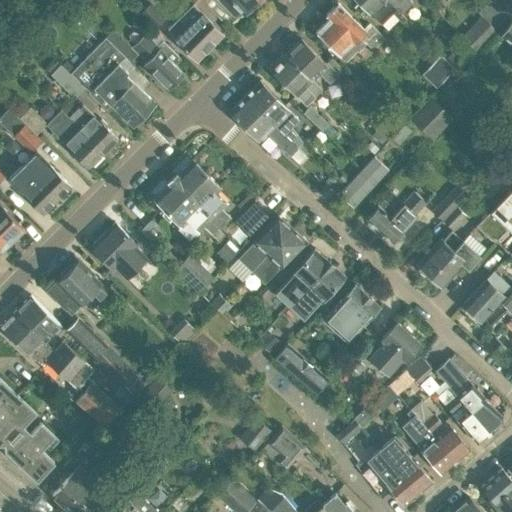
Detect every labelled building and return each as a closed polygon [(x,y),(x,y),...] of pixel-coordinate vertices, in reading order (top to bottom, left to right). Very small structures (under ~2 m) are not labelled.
[(201,13),(211,22),(216,18),(197,0),(193,4),(202,13),(201,13)] [(243,14),(256,0),(219,0),(235,16),(240,11),(243,14)] [(401,13),(388,0),(357,0),(382,24),(393,12),(403,22),(407,18),(405,16),(401,13)] [(388,0),(401,13),(412,1),(411,0),(388,0)] [(495,29),(511,11),(511,0),(490,0),(479,12),(482,16),(495,29)] [(330,17),(316,31),(345,61),(356,50),(357,51),(366,43),(373,50),(385,38),(370,22),(364,28),(338,2),(326,13),(330,17)] [(153,29),(165,17),(151,3),(139,15),(153,29)] [(177,38),(175,39),(197,60),(223,34),(211,22),(201,13),(202,13),(193,4),(192,3),(168,28),(177,38)] [(495,29),(482,16),(474,25),(487,37),(495,29)] [(511,20),(501,35),(511,43),(511,49),(503,62),(511,68),(511,20)] [(150,29),(132,47),(147,62),(144,64),(168,89),(184,73),(176,64),(181,59),(162,39),(165,36),(156,27),(152,30),(150,29)] [(125,56),(105,37),(71,72),(90,91),(89,92),(106,109),(111,104),(132,125),(140,116),(145,116),(151,109),(152,105),(155,102),(126,74),(128,72),(119,63),(125,56)] [(23,56),(32,48),(24,39),(15,47),(23,56)] [(326,64),(302,39),(287,54),(312,79),(319,72),(330,83),(339,74),(327,63),(326,64)] [(446,58),(454,66),(460,61),(452,52),(446,58)] [(322,89),(312,79),(287,54),(271,69),(296,95),(297,94),(307,104),(322,89)] [(440,55),(423,74),(436,86),(453,68),(440,55)] [(74,97),(84,87),(61,64),(51,74),(74,97)] [(453,99),(462,88),(448,76),(439,86),(453,99)] [(260,80),(245,95),(292,142),(297,147),(298,146),(305,153),(310,149),(303,141),(292,126),(299,119),(260,80)] [(292,142),(245,95),(229,111),(259,140),(266,132),(300,166),(308,158),(297,147),(292,142)] [(433,138),(453,118),(430,96),(410,116),(433,138)] [(30,107),(24,102),(14,113),(36,134),(47,122),(31,107),(30,107)] [(104,153),(118,139),(83,104),(69,118),(68,118),(104,153)] [(301,113),(320,131),(326,124),(314,112),(315,111),(308,105),(301,113)] [(30,152),(42,139),(36,134),(14,113),(11,110),(1,121),(15,134),(13,136),(30,152)] [(90,167),(104,153),(68,118),(69,118),(61,110),(46,124),(90,167)] [(399,144),(412,130),(404,123),(394,135),(391,137),(399,144)] [(378,128),(372,134),(382,142),(387,136),(378,128)] [(375,154),(379,149),(372,143),(368,148),(375,154)] [(58,199),(71,186),(37,151),(23,164),(29,170),(58,199)] [(353,206),(389,168),(375,155),(351,181),(346,186),(339,193),(353,206)] [(219,228),(231,217),(222,208),(226,204),(214,192),(220,187),(192,159),(173,178),(212,217),(210,219),(219,228)] [(43,214),(58,199),(29,170),(23,164),(8,178),(43,214)] [(340,181),(346,186),(351,181),(345,175),(340,181)] [(219,228),(210,219),(212,217),(173,178),(154,197),(182,225),(188,219),(199,230),(204,226),(218,240),(224,234),(219,229),(219,228)] [(443,220),(456,206),(456,205),(468,192),(458,182),(432,210),(443,220)] [(511,230),(511,188),(491,210),(476,225),(491,240),(496,240),(508,227),(511,230)] [(416,214),(426,203),(414,191),(397,210),(385,199),(379,205),(378,205),(367,218),(393,242),(395,239),(399,240),(404,235),(403,231),(417,215),(416,214)] [(476,209),(465,198),(457,206),(456,206),(443,220),(451,228),(465,214),(468,216),(476,209)] [(270,217),(254,201),(236,220),(252,236),(270,217)] [(23,232),(23,229),(24,228),(0,203),(0,232),(10,242),(15,237),(17,238),(23,232)] [(253,269),(264,257),(292,227),(279,215),(256,240),(240,257),(253,269)] [(102,257),(113,268),(116,266),(127,277),(147,257),(136,246),(137,244),(136,243),(137,240),(131,235),(129,235),(115,222),(91,247),(102,257)] [(265,283),(283,265),(291,257),(306,241),(292,227),(264,257),(253,269),(265,283)] [(462,240),(452,231),(443,240),(441,237),(417,263),(430,275),(446,257),(462,240)] [(4,248),(10,242),(0,232),(0,255),(5,251),(4,248)] [(227,261),(236,253),(235,252),(239,248),(229,239),(217,251),(227,261)] [(481,257),(462,240),(446,257),(430,275),(442,286),(463,263),(470,269),(481,257)] [(292,305),(331,262),(315,248),(291,275),(298,281),(283,297),(292,305)] [(212,275),(190,253),(176,268),(198,290),(212,275)] [(48,289),(71,313),(94,291),(100,296),(108,288),(96,275),(93,276),(78,260),(69,268),(66,268),(61,273),(61,276),(48,289)] [(321,302),(345,275),(331,262),(292,305),(300,312),(314,296),(321,302)] [(511,285),(511,287),(493,270),(463,304),(481,321),(500,300),(508,307),(511,303),(511,285)] [(367,320),(380,306),(356,284),(324,319),(348,340),(358,328),(359,328),(367,319),(367,320)] [(44,340),(61,324),(32,294),(15,311),(44,340)] [(218,308),(226,300),(219,294),(211,302),(218,308)] [(233,316),(226,310),(231,305),(226,300),(218,308),(233,322),(241,314),(238,311),(233,316)] [(106,425),(121,406),(87,378),(95,368),(64,340),(55,350),(44,340),(15,311),(1,325),(31,355),(34,355),(44,364),(48,361),(69,379),(69,380),(83,392),(76,400),(106,425)] [(77,316),(66,327),(94,357),(106,345),(77,316)] [(182,343),(194,330),(183,320),(171,333),(182,343)] [(397,321),(382,337),(384,339),(370,356),(388,372),(403,356),(406,359),(421,343),(397,321)] [(271,353),(281,341),(267,330),(258,342),(271,353)] [(315,392),(328,377),(288,342),(274,357),(315,392)] [(347,363),(358,375),(371,361),(360,350),(347,363)] [(418,379),(432,367),(421,356),(408,368),(418,379)] [(457,391),(469,380),(448,359),(437,370),(457,391)] [(158,375),(140,394),(155,408),(173,390),(158,375)] [(0,412),(18,393),(0,377),(0,376),(0,412)] [(472,381),(458,393),(492,430),(504,421),(504,415),(484,398),(486,396),(472,381)] [(121,384),(111,395),(123,406),(133,395),(122,385),(121,384)] [(381,409),(397,394),(389,385),(373,401),(381,409)] [(478,442),(492,430),(458,393),(452,386),(441,396),(459,417),(458,418),(478,442)] [(23,425),(37,411),(18,393),(0,412),(0,441),(19,421),(23,425)] [(421,399),(412,408),(424,422),(458,459),(471,448),(451,425),(448,427),(435,413),(434,414),(421,399)] [(363,425),(380,410),(372,401),(355,416),(363,425)] [(412,418),(403,425),(423,448),(422,449),(442,472),(458,459),(424,422),(412,408),(407,412),(412,418)] [(351,421),(337,433),(344,442),(363,425),(355,416),(354,417),(356,420),(352,423),(351,421)] [(254,449),(271,429),(256,417),(239,437),(254,449)] [(19,462),(50,429),(41,421),(28,436),(23,431),(6,450),(19,462)] [(285,468),(305,445),(281,425),(275,432),(262,447),(285,468)] [(50,450),(61,439),(50,429),(19,462),(38,480),(55,461),(42,449),(45,445),(50,450)] [(421,491),(433,480),(413,456),(395,435),(382,446),(421,491)] [(117,452),(107,444),(97,454),(106,463),(117,452)] [(405,504),(421,491),(382,446),(367,458),(385,480),(405,504)] [(68,509),(96,480),(79,465),(52,494),(68,509)] [(504,511),(507,511),(511,508),(511,481),(502,469),(483,486),(497,503),(494,505),(498,510),(501,508),(504,511)] [(235,511),(245,511),(255,502),(232,479),(218,494),(235,511)] [(71,511),(96,511),(112,495),(96,480),(68,509),(71,511)] [(258,497),(266,504),(271,498),(263,491),(258,497)] [(158,511),(137,492),(117,511),(158,511)] [(274,511),(297,511),(281,492),(266,504),(265,505),(274,511)] [(345,503),(336,492),(322,504),(329,511),(355,511),(347,502),(345,503)] [(460,511),(482,511),(469,496),(457,507),(460,511)] [(329,511),(322,504),(318,498),(305,509),(307,511),(329,511)] [(271,511),(257,499),(255,502),(245,511),(271,511)]
